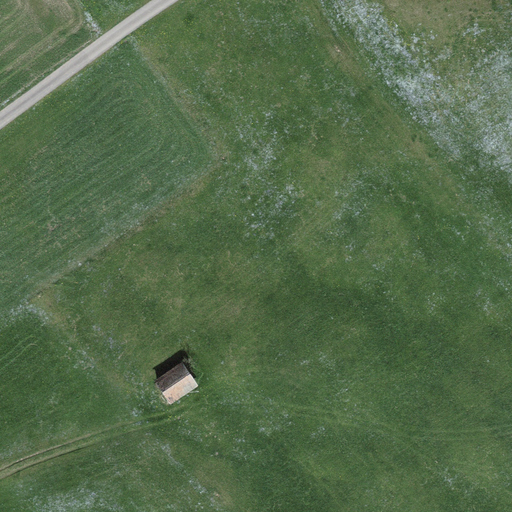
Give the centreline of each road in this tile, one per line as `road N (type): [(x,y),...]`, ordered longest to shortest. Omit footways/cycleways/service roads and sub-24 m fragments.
road 1 (track): [(0,116),(164,0)]
road 2 (track): [(0,445),(145,392)]
